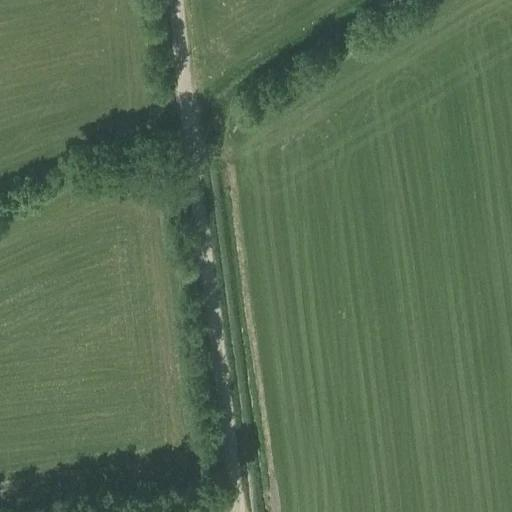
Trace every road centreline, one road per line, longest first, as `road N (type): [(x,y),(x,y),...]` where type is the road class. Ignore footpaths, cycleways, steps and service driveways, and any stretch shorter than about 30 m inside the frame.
road 1 (track): [(191,148),(237,511)]
road 2 (track): [(171,0),(191,148)]
